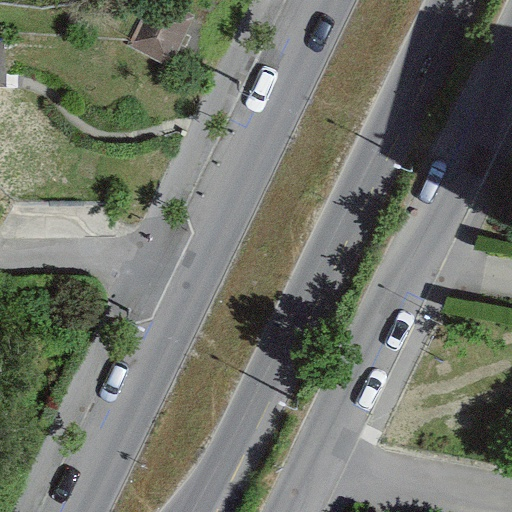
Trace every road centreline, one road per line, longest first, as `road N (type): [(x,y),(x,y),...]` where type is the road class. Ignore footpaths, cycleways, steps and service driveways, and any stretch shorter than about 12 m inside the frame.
road 1 (tertiary): [(191,511),(216,479),(451,0)]
road 2 (tertiary): [(337,0),(87,511)]
